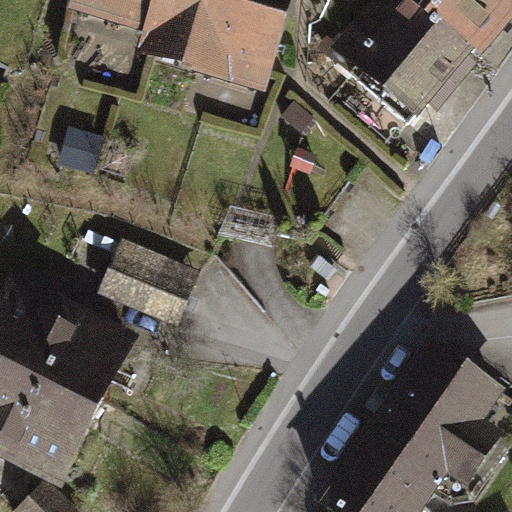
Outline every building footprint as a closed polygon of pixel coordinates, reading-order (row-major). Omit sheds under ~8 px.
[(86,0),(162,23),(154,50),(198,63),(201,52),(263,71),(284,0),(86,0)] [(410,124),(473,49),(471,47),(414,0),(382,0),(349,40),(369,57),(353,76),(410,124)] [(488,0),(414,0),(471,47),(501,10),(488,0)] [(488,0),(501,10),(509,0),(488,0)] [(76,164),(82,139),(69,136),(62,160),(76,164)] [(93,168),(99,143),(82,139),(76,164),(93,168)] [(192,284),(121,255),(101,292),(176,322),(192,284)] [(2,296),(0,301),(0,349),(102,401),(129,347),(47,303),(41,316),(2,296)] [(0,349),(0,393),(86,437),(102,401),(0,349)] [(434,350),(325,507),(333,511),(412,511),(429,488),(452,503),(472,500),(511,439),(511,407),(493,395),(494,391),(434,350)] [(86,437),(0,393),(0,439),(68,474),(86,437)] [(17,511),(71,511),(44,484),(17,511)]
